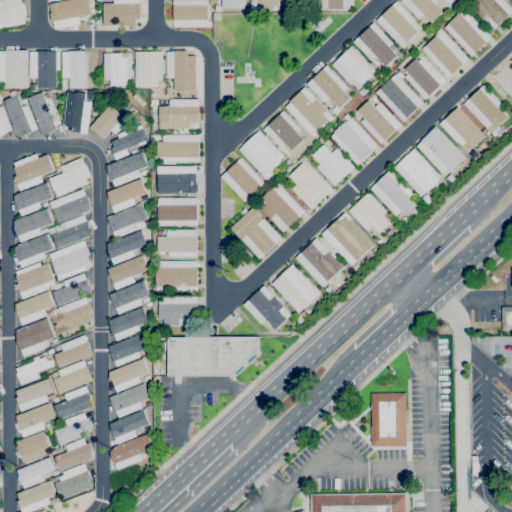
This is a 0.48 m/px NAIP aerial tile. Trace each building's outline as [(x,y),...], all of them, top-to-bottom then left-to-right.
[(0,27),(0,0),(21,0),(22,3),(22,2),(25,17),(24,18),(25,23),(0,27)] [(51,12),(50,4),(69,0),(88,0),(91,14),(79,17),(81,24),(55,29),(54,21),(52,22),(51,21),(50,14),(51,12)] [(136,25),(103,25),(103,3),(113,2),(113,0),(139,0),(139,2),(140,2),(140,18),(135,18),(136,25)] [(211,27),(206,27),(174,27),(174,0),(208,0),(208,22),(211,22),(211,27)] [(244,0),(245,8),(222,8),(222,0),(244,0)] [(279,0),(279,10),(250,10),(250,0),(279,0)] [(349,0),(350,9),(321,9),(320,0),(349,0)] [(431,23),(423,15),(418,20),(401,1),(402,0),(437,0),(438,1),(435,4),(442,12),(431,23)] [(460,0),(451,9),(442,0),(460,0)] [(489,27),(468,3),(471,0),(504,0),(511,8),(511,11),(497,26),(494,22),(489,27)] [(401,48),(376,20),(396,1),(421,28),(401,48)] [(471,57),(444,28),(448,24),(447,24),(464,8),(491,38),(471,57)] [(385,66),(380,61),(378,63),(375,66),(353,42),(373,23),(393,43),(389,47),(392,51),(393,50),(395,53),(395,54),(397,56),(385,66)] [(448,78),(421,49),(441,30),(468,59),(448,78)] [(360,86),(354,80),(349,84),(331,65),(351,46),(375,71),(371,75),(360,86)] [(28,88),(5,87),(5,82),(0,82),(0,51),(5,51),(5,50),(28,50),(28,88)] [(85,87),(70,87),(70,77),(62,77),(62,51),(69,51),(69,50),(85,50),(85,87)] [(196,90),(174,90),(174,77),(167,77),(166,51),(173,51),(173,50),(187,50),(187,55),(196,55),(196,90)] [(57,88),(37,88),(37,78),(30,78),(30,52),(37,52),(37,51),(57,51),(60,51),(60,70),(57,70),(57,88)] [(136,87),(135,52),(163,51),(163,80),(158,80),(158,86),(136,87)] [(420,59),(415,54),(418,51),(423,56),(420,59)] [(127,85),(111,85),(111,79),(104,79),(104,53),(131,53),(132,79),(127,79),(127,85)] [(425,99),(404,77),(408,74),(404,70),(415,59),(418,61),(423,56),(445,81),(425,99)] [(511,99),(510,97),(504,102),(485,82),(506,63),(511,69),(511,99)] [(339,108),(329,98),(324,103),(307,84),(327,65),(348,88),(344,91),(350,98),(339,108)] [(377,99),(379,96),(375,93),(396,74),(423,103),(402,122),(394,113),(392,115),(377,99)] [(490,132),(486,128),(463,104),(483,85),(502,105),(499,109),(507,118),(496,129),(495,128),(490,132)] [(363,96),(359,92),(365,86),(368,90),(363,96)] [(314,137),(285,106),(305,87),(332,116),(332,117),(333,118),(330,121),(328,119),(316,131),(318,133),(314,137)] [(42,135),(28,98),(43,92),(44,95),(46,94),(45,91),(49,90),(50,93),(61,123),(56,125),(57,130),(42,135)] [(81,127),(63,125),(68,92),(76,93),(77,92),(85,93),(84,101),(92,102),(88,133),(81,132),(81,127)] [(18,137),(3,101),(17,95),(22,107),(28,105),(38,128),(32,131),(18,137)] [(103,139),(90,126),(115,99),(133,116),(116,134),(111,130),(103,139)] [(199,128),(160,128),(160,106),(170,106),(170,99),(199,99),(199,128)] [(380,144),(360,122),(364,119),(357,111),(368,100),(374,107),(380,102),(401,125),(380,144)] [(134,114),(128,108),(132,104),(138,110),(134,114)] [(0,107),(2,106),(12,129),(5,132),(5,133),(0,136),(0,107)] [(465,142),(460,146),(440,124),(445,119),(458,107),(485,136),(471,148),(465,142)] [(338,118),(334,114),(338,110),(342,114),(338,118)] [(287,155),(263,129),(283,111),(301,129),(297,133),(303,139),(292,150),(286,144),(283,146),(290,153),(287,155)] [(358,165),(332,136),(335,133),(334,132),(345,121),(346,122),(351,117),(378,146),(358,165)] [(116,160),(111,148),(114,147),(111,141),(119,138),(118,135),(125,129),(126,132),(142,124),(148,138),(127,148),(129,154),(116,160)] [(444,175),(416,146),(436,127),(464,157),(444,175)] [(266,177),(239,150),(259,130),(284,156),(279,160),(280,161),(269,171),(271,173),(266,177)] [(200,162),(175,162),(175,157),(157,157),(157,141),(167,141),(167,135),(200,134),(200,162)] [(328,147),(324,143),(328,138),(332,143),(328,147)] [(335,186),(317,167),(321,163),(313,155),(324,144),(332,153),(337,148),(354,167),(335,186)] [(421,196),(394,167),(414,148),(441,177),(421,196)] [(115,187),(107,165),(143,151),(148,165),(139,169),(139,172),(145,170),(146,174),(115,187)] [(20,191),(14,176),(17,175),(13,168),(16,167),(14,162),(36,154),(38,158),(48,154),(54,170),(40,175),(43,181),(20,191)] [(57,196),(55,190),(54,190),(49,178),(63,173),(61,168),(56,170),(55,168),(82,157),(85,164),(86,164),(90,176),(86,177),(88,184),(57,196)] [(245,201),(221,176),(241,158),(264,183),(245,201)] [(311,209),(292,189),(297,184),(289,176),(305,160),(332,189),(311,209)] [(158,194),(158,173),(158,166),(196,166),(196,193),(158,194)] [(406,215),(401,211),(396,215),(370,188),(390,169),(408,188),(405,192),(417,205),(406,215)] [(452,182),(447,178),(451,173),(456,178),(452,182)] [(114,213),(107,192),(141,178),(147,192),(133,198),(136,204),(114,213)] [(21,216),(19,210),(18,210),(15,203),(14,195),(47,182),(53,197),(39,202),(40,204),(47,202),(48,205),(42,207),(21,216)] [(58,223),(52,207),(49,208),(47,203),(83,189),(91,209),(58,223)] [(286,231),(260,204),(275,190),(282,197),(287,192),(306,213),(286,231)] [(379,233),(372,225),(367,230),(349,211),(368,192),(386,211),(383,214),(390,222),(379,233)] [(429,204),(423,197),(427,193),(433,200),(429,204)] [(158,226),(158,210),(157,210),(157,207),(159,207),(158,203),(152,203),(152,198),(197,198),(197,225),(158,226)] [(116,238),(107,217),(142,203),(148,218),(133,224),(136,230),(116,238)] [(417,215),(412,210),(417,206),(421,211),(417,215)] [(259,259),(231,228),(245,215),(242,211),(244,208),(248,212),(253,207),(281,238),(259,259)] [(20,242),(18,236),(17,236),(14,229),(14,221),(47,208),(53,222),(39,228),(39,230),(47,227),(48,231),(20,242)] [(352,265),(322,234),(345,212),(351,218),(350,219),(374,245),(352,265)] [(57,248),(52,234),(66,229),(63,223),(84,215),(86,221),(88,220),(90,226),(90,235),(57,248)] [(198,257),(169,257),(169,251),(165,251),(165,254),(160,254),(160,252),(158,252),(158,250),(156,250),(156,246),(158,246),(158,236),(167,236),(167,229),(197,229),(198,257)] [(113,264),(111,258),(109,251),(108,244),(142,230),(147,245),(133,250),(135,256),(113,264)] [(41,260),(21,268),(19,262),(13,247),(47,233),(53,248),(43,252),(45,258),(41,260)] [(322,286),(296,258),(317,238),(344,267),(322,286)] [(59,280),(51,259),(49,254),(84,240),(90,255),(87,256),(91,264),(88,265),(89,267),(86,268),(87,269),(59,280)] [(116,289),(108,269),(143,254),(149,269),(132,276),(135,282),(116,289)] [(198,291),(157,291),(156,261),(197,260),(198,291)] [(23,299),(20,293),(19,293),(16,284),(18,283),(15,275),(17,275),(16,272),(40,262),(41,265),(47,263),(55,284),(48,287),(49,289),(23,299)] [(357,271),(352,266),(356,262),(361,267),(357,271)] [(299,312),(272,284),(293,264),(303,275),(304,275),(320,292),(315,297),(319,302),(314,307),(309,302),(299,312)] [(59,305),(53,292),(66,287),(64,281),(84,273),(91,292),(59,305)] [(118,314),(110,294),(145,280),(151,294),(148,295),(150,300),(144,303),(142,297),(140,298),(142,304),(118,314)] [(275,329),(270,323),(269,324),(266,321),(267,320),(266,319),(261,323),(243,305),(264,285),(291,314),(275,329)] [(19,319),(15,304),(48,291),(54,305),(44,309),(47,315),(22,325),(19,319)] [(179,325),(179,324),(164,325),(164,318),(159,318),(159,297),(198,296),(199,325),(179,325)] [(91,321),(61,333),(54,316),(61,313),(59,307),(85,297),(91,311),(89,312),(91,318),(91,321)] [(117,341),(114,334),(114,335),(108,320),(143,306),(148,321),(138,325),(141,331),(117,341)] [(511,330),(501,331),(501,307),(511,306),(511,330)] [(305,318),(300,314),(305,309),(309,314),(305,318)] [(301,323),(296,318),(299,315),(304,319),(301,323)] [(23,357),(21,350),(20,350),(17,341),(15,330),(47,318),(54,337),(47,340),(49,345),(43,349),(23,357)] [(117,366),(115,361),(108,346),(144,332),(150,347),(138,352),(140,356),(117,366)] [(59,367),(54,355),(63,351),(60,345),(84,335),(87,342),(88,341),(90,347),(89,348),(92,354),(59,367)] [(232,375),(169,376),(168,338),(258,336),(258,351),(232,375)] [(21,385),(16,373),(17,372),(16,368),(34,361),(33,358),(38,356),(39,359),(45,356),(46,361),(51,359),(53,365),(37,372),(40,377),(21,385)] [(117,392),(112,379),(110,380),(109,372),(143,358),(149,372),(138,377),(141,382),(117,392)] [(58,394),(53,380),(61,377),(58,370),(83,360),(85,366),(86,366),(92,380),(58,394)] [(42,378),(40,374),(50,370),(51,373),(46,375),(46,376),(42,378)] [(21,411),(16,398),(18,397),(16,391),(48,378),(53,392),(45,395),(48,401),(21,411)] [(119,417),(116,411),(115,412),(109,397),(145,383),(150,398),(140,402),(143,408),(119,417)] [(59,419),(54,405),(67,400),(64,394),(86,386),(91,399),(90,399),(92,406),(59,419)] [(406,446),(372,446),(371,393),(406,393),(406,446)] [(23,437),(16,415),(49,403),(54,417),(42,422),(45,429),(23,437)] [(118,444),(109,423),(144,409),(150,423),(134,430),(137,436),(118,444)] [(91,424),(90,433),(60,445),(55,430),(67,426),(65,420),(85,412),(87,418),(88,417),(91,424)] [(25,463),(21,454),(20,455),(16,446),(18,445),(16,442),(43,431),(49,447),(48,448),(50,453),(25,463)] [(117,470),(115,463),(115,464),(110,451),(114,447),(147,434),(151,442),(148,443),(151,450),(140,454),(143,459),(117,470)] [(60,471),(54,457),(68,451),(66,445),(84,438),(86,443),(89,442),(92,449),(92,458),(60,471)] [(24,488),(21,482),(21,483),(18,475),(19,475),(17,469),(50,456),(55,469),(42,474),(44,480),(24,488)] [(62,500),(55,483),(61,480),(59,476),(64,474),(63,472),(84,463),(87,470),(88,469),(91,478),(88,479),(92,487),(62,500)] [(28,511),(22,511),(17,501),(20,500),(17,493),(49,481),(55,496),(49,498),(51,504),(28,511)] [(311,511),(311,494),(406,493),(406,511),(311,511)]
